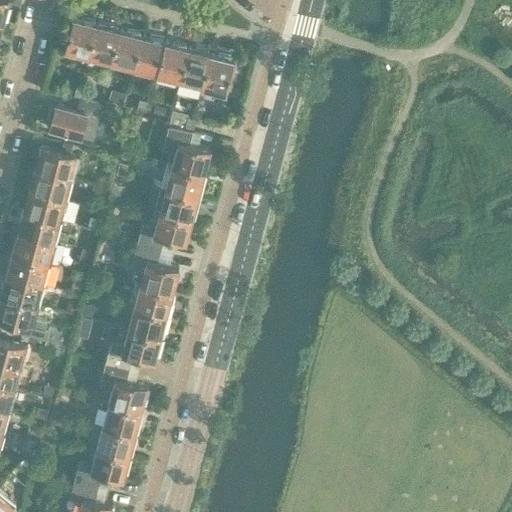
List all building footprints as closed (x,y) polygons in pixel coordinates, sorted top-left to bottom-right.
[(65,46),(89,52),(98,21),(94,20),(95,17),(75,14),(75,15),(73,15),(65,46)] [(98,20),(98,21),(89,52),(112,59),(120,27),(117,27),(117,23),(98,20)] [(121,26),(120,27),(112,59),(134,64),(143,33),(140,33),(140,29),(121,26)] [(143,34),(143,33),(134,64),(158,71),(166,40),(162,39),(163,35),(143,32),(143,34)] [(166,38),(166,40),(158,71),(180,77),(189,46),(185,45),(186,41),(166,38)] [(189,44),(189,46),(180,77),(201,82),(200,85),(203,86),(211,52),(208,51),(208,47),(189,44)] [(212,50),(211,52),(203,86),(224,91),(233,58),(231,57),(231,53),(212,50)] [(85,98),(87,90),(86,90),(87,86),(77,83),(74,95),(77,96),(79,97),(85,98)] [(123,104),(125,96),(126,92),(111,87),(108,99),(123,104)] [(98,102),(100,94),(87,90),(85,98),(98,102)] [(140,96),(137,108),(146,110),(149,98),(140,96)] [(93,137),(102,103),(98,102),(85,98),(79,97),(77,107),(55,101),(54,105),(50,104),(46,120),(50,121),(49,125),(60,128),(76,132),(93,137)] [(155,104),(153,111),(164,114),(166,107),(155,104)] [(185,126),(188,115),(186,114),(187,112),(172,108),(168,121),(185,126)] [(192,127),(195,116),(194,116),(188,115),(185,126),(192,127)] [(210,146),(188,140),(192,127),(185,126),(168,121),(162,143),(175,146),(172,160),(204,168),(210,146)] [(74,138),(76,132),(60,128),(58,134),(74,138)] [(40,151),(36,165),(73,174),(78,153),(42,144),(39,145),(38,149),(40,151)] [(204,168),(172,160),(165,183),(198,192),(204,168)] [(73,174),(36,165),(36,166),(33,167),(31,175),(33,177),(31,186),(67,196),(73,174)] [(198,192),(165,183),(159,207),(191,216),(198,192)] [(67,196),(31,186),(28,196),(25,197),(23,206),(61,217),(67,196)] [(61,217),(23,206),(20,218),(21,220),(19,229),(55,239),(61,217)] [(191,216),(159,207),(155,221),(142,218),(137,239),(160,245),(163,234),(185,240),(191,216)] [(55,239),(19,229),(16,238),(14,239),(11,249),(50,259),(55,239)] [(157,258),(160,245),(137,239),(131,261),(144,265),(140,279),(172,287),(179,264),(157,258)] [(50,259),(11,249),(8,260),(10,263),(7,271),(44,281),(50,259)] [(44,281),(7,271),(5,280),(3,282),(1,289),(2,291),(2,292),(38,302),(44,281)] [(172,287),(140,279),(134,302),(166,310),(172,287)] [(38,302),(2,292),(0,298),(0,315),(33,324),(38,302)] [(166,310),(134,302),(127,325),(160,334),(166,310)] [(160,334),(127,325),(123,340),(111,336),(105,357),(129,364),(132,352),(153,358),(160,334)] [(49,326),(46,337),(65,343),(68,331),(49,326)] [(0,359),(21,365),(27,343),(0,335),(0,359)] [(65,343),(46,337),(43,349),(62,354),(65,343)] [(125,376),(129,364),(105,357),(99,380),(112,383),(108,397),(141,406),(147,382),(125,376)] [(21,365),(0,359),(0,381),(16,386),(21,365)] [(57,375),(40,370),(34,391),(51,396),(57,375)] [(16,386),(0,381),(0,404),(10,407),(16,386)] [(141,406),(108,397),(102,420),(135,429),(141,406)] [(10,407),(0,404),(0,427),(4,428),(10,407)] [(135,429),(102,420),(96,444),(128,452),(135,429)] [(128,452),(96,444),(92,458),(79,455),(73,476),(97,483),(100,471),(122,476),(128,452)] [(108,511),(112,501),(94,496),(97,483),(73,476),(70,490),(82,494),(77,511),(108,511)] [(0,487),(0,511),(5,511),(15,500),(0,487)]
